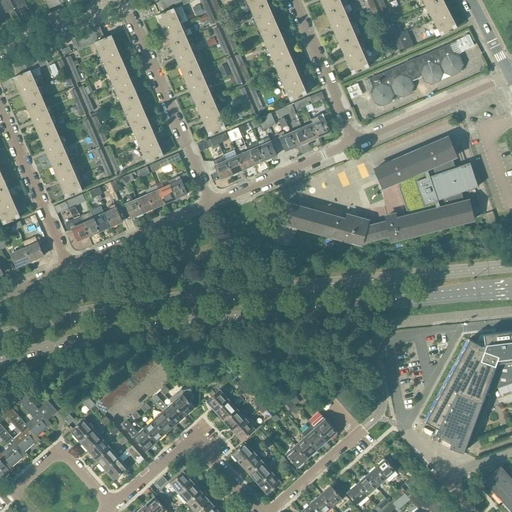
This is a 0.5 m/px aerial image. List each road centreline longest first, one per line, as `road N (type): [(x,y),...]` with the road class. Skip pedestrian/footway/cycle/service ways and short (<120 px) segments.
road 1 (secondary): [(0,364),(93,335),(511,290)]
road 2 (secondary): [(511,267),(132,304),(0,337)]
road 3 (residential): [(210,204),(126,0)]
road 4 (residential): [(355,142),(508,77)]
road 5 (residential): [(0,115),(68,266)]
road 6 (residential): [(458,328),(387,345),(405,430)]
road 7 (residential): [(210,204),(355,142)]
road 8 (residential): [(290,0),(355,142)]
road 9 (residential): [(68,266),(210,204)]
road 10 (residential): [(113,506),(59,449),(15,491)]
